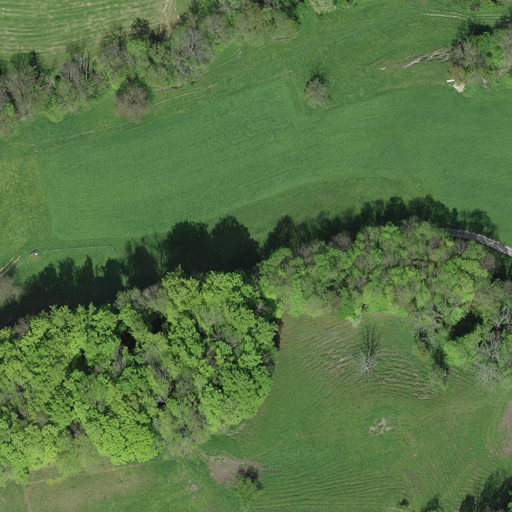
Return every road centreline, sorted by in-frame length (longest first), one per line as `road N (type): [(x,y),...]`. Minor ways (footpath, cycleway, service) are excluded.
road 1 (track): [(0,348),(116,324),(385,240),(461,232),(511,252)]
road 2 (track): [(429,98),(413,151),(428,204),(424,233)]
